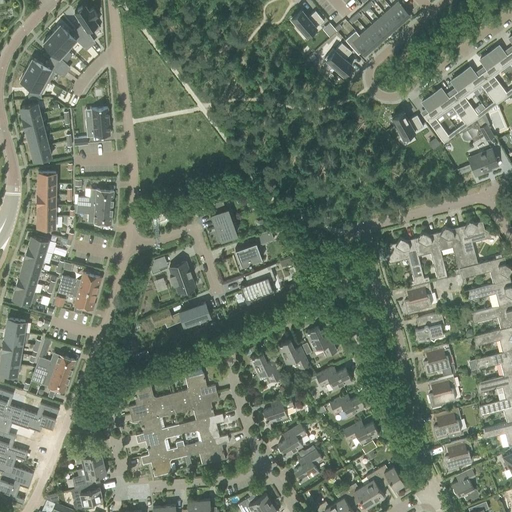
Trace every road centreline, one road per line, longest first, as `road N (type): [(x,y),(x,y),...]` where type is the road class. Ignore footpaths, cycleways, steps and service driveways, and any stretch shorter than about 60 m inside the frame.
road 1 (track): [(365,229),(339,233),(285,211),(125,6),(111,0)]
road 2 (residential): [(444,0),(373,62),(369,87),(383,97),(398,98),(511,14)]
road 3 (residential): [(264,462),(228,347),(374,279)]
road 4 (residential): [(26,511),(108,314),(125,250)]
road 5 (residential): [(125,250),(132,157),(111,0)]
road 6 (residential): [(264,462),(236,478),(132,489),(104,397)]
road 7 (residential): [(431,491),(413,437),(402,341),(374,279)]
road 8 (residential): [(374,279),(365,229),(483,195)]
road 9 (residential): [(216,293),(192,231),(125,250)]
